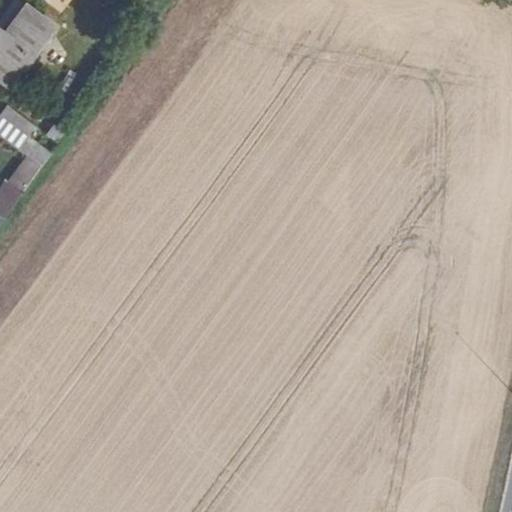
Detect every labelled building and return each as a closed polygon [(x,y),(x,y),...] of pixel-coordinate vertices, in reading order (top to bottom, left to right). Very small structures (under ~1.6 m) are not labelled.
[(43,0),(56,9),(62,0),(43,0)] [(0,78),(9,85),(53,25),(22,3),(0,32),(0,78)] [(2,102),(0,104),(0,125),(12,110),(2,102)] [(12,110),(0,125),(0,135),(17,149),(26,137),(34,127),(12,110)] [(41,167),(50,155),(26,137),(17,149),(41,167)] [(4,184),(0,188),(0,216),(3,219),(20,195),(4,184)]
